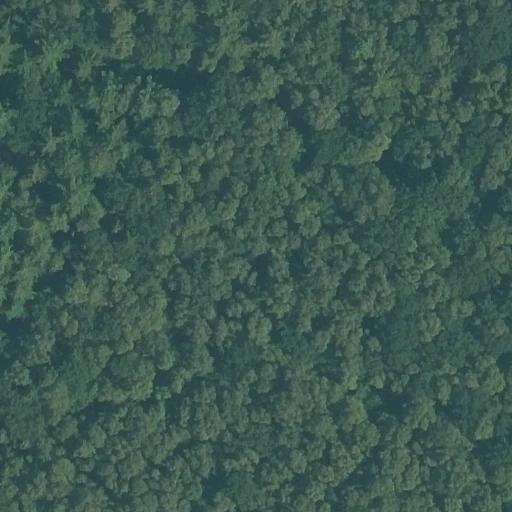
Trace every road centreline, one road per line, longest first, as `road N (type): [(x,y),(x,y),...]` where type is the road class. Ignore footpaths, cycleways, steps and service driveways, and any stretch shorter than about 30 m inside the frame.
road 1 (track): [(511,213),(393,146),(0,5)]
road 2 (track): [(479,0),(393,146)]
